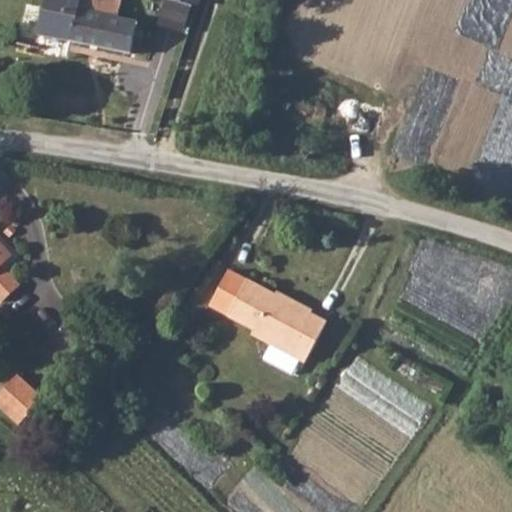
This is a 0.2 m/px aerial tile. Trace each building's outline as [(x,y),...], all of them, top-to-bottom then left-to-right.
[(58,6),(50,50),(145,63),(150,38),(131,33),(133,17),(58,6)] [(0,255),(0,274),(9,264),(0,255)] [(264,344),(284,356),(309,372),(316,376),(340,332),(296,304),(294,306),(245,278),(222,316),(265,341),(264,344)] [(0,310),(0,311),(6,305),(14,294),(0,281),(0,310)] [(309,372),(284,356),(275,369),(301,385),(309,372)] [(43,394),(16,371),(0,389),(0,403),(19,421),(43,394)]
